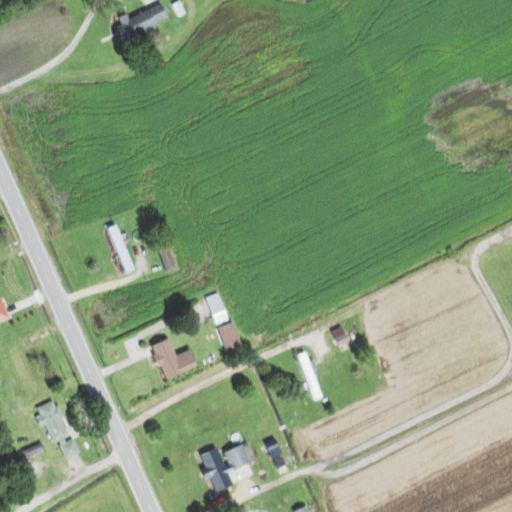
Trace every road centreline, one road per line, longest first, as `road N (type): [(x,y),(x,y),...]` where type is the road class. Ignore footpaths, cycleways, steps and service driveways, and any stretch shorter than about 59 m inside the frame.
road 1 (secondary): [(150,511),(0,171)]
road 2 (residential): [(123,450),(17,511)]
